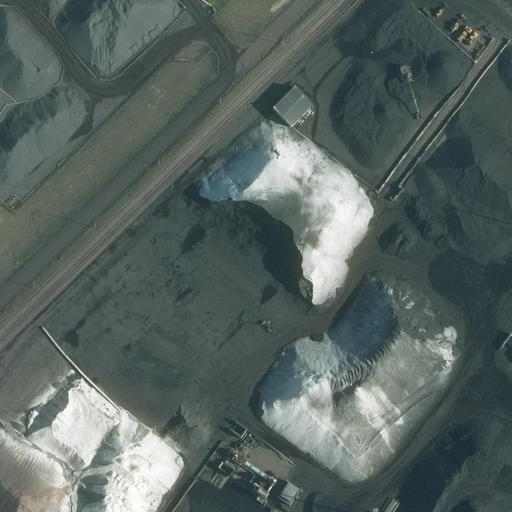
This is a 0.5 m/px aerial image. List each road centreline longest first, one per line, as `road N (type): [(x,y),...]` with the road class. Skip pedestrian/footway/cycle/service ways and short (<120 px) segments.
road 1 (unclassified): [(0,300),(308,0)]
road 2 (unknown): [(357,511),(490,334)]
